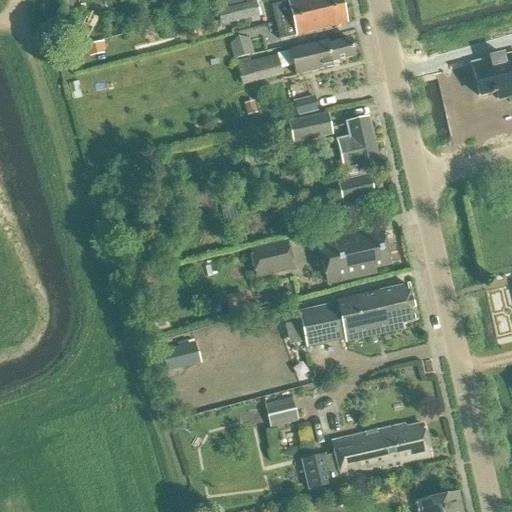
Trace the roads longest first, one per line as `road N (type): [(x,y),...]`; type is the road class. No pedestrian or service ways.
road 1 (track): [(21,0),(115,323),(185,511)]
road 2 (tertiary): [(491,511),(416,182)]
road 3 (tertiary): [(416,182),(377,0)]
